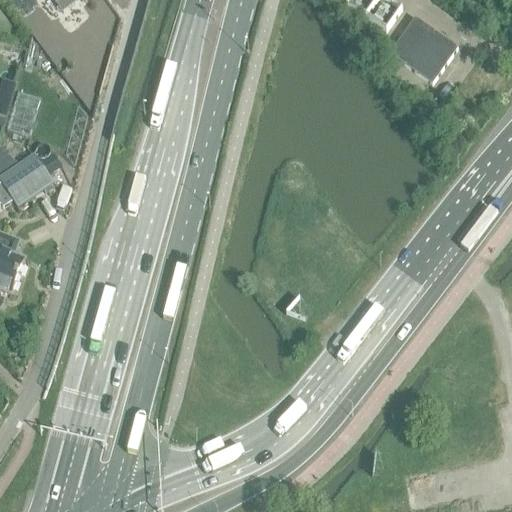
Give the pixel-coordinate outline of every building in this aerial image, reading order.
[(51,0),(56,6),(63,15),(80,3),(78,0),(51,0)] [(389,0),(352,0),(348,7),(391,31),(404,8),(389,0)] [(432,89),(457,53),(414,23),(389,59),(432,89)] [(3,84),(0,92),(0,120),(6,122),(16,88),(3,84)] [(18,97),(7,134),(30,141),(41,104),(18,97)] [(1,144),(0,148),(0,186),(12,205),(18,214),(54,190),(47,180),(39,167),(33,159),(18,169),(1,144)] [(50,160),(39,167),(47,180),(58,173),(50,160)] [(0,186),(0,206),(3,211),(12,205),(0,186)] [(0,238),(0,294),(11,298),(19,278),(21,279),(24,270),(22,269),(24,265),(12,261),(15,253),(6,249),(9,242),(0,238)]
